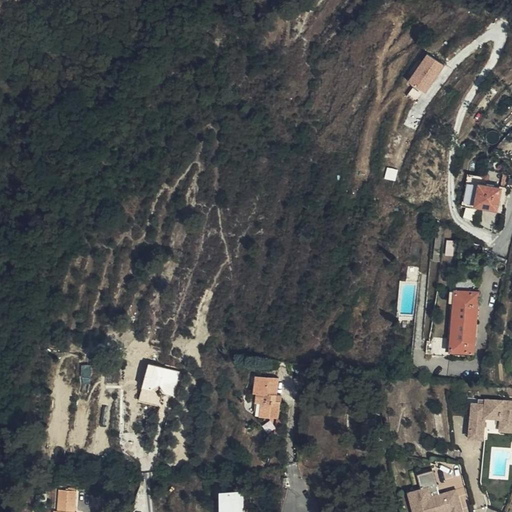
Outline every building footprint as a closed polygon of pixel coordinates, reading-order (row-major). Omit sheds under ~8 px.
[(409,80),(427,92),(446,64),(428,52),(409,80)] [(511,118),(502,129),(507,134),(511,128),(511,118)] [(464,204),(468,183),(469,175),(456,172),(450,205),(463,207),(464,204)] [(507,191),(468,183),(464,204),(504,212),(507,191)] [(445,224),(437,219),(433,261),(441,262),(445,224)] [(472,344),(475,300),(476,301),(477,292),(455,291),(450,351),(472,353),(473,344),(472,344)] [(434,353),(436,340),(430,339),(428,352),(434,353)] [(151,390),(157,368),(140,363),(134,385),(151,390)] [(260,423),(280,424),(283,398),(278,398),(279,379),(252,377),(251,395),(262,397),(260,423)] [(511,402),(483,401),(482,406),(469,406),(468,430),(481,431),(482,419),(498,420),(498,427),(511,427),(511,402)] [(482,419),(481,431),(511,432),(511,427),(498,427),(498,420),(482,419)] [(481,431),(468,430),(467,440),(480,441),(481,431)] [(418,482),(411,484),(415,501),(410,502),(412,511),(440,511),(440,509),(447,507),(448,511),(459,511),(454,490),(437,495),(429,497),(426,488),(435,486),(431,472),(416,475),(418,482)] [(411,484),(406,485),(410,502),(415,501),(411,484)] [(437,495),(435,486),(426,488),(429,497),(437,495)] [(221,489),(221,511),(245,511),(245,489),(221,489)] [(52,492),(38,493),(39,511),(49,511),(55,511),(52,492)]
